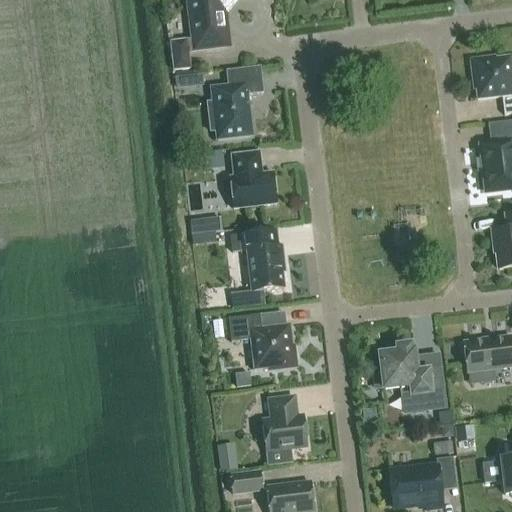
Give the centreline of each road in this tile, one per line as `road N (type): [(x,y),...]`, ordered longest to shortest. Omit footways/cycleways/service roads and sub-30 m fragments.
road 1 (residential): [(328,313),(296,51),(303,38),(437,22)]
road 2 (residential): [(464,297),(437,22)]
road 3 (residential): [(352,511),(328,313)]
road 4 (residential): [(328,313),(464,297)]
